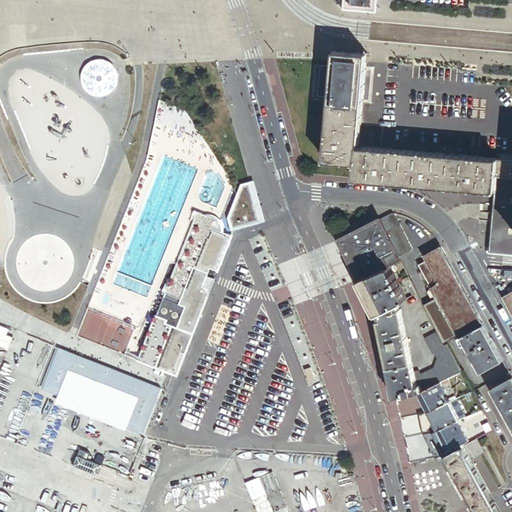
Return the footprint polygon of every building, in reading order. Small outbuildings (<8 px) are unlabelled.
[(339,0),(339,5),(372,8),(372,0),(339,0)] [(356,179),(480,190),(496,191),(499,159),(452,155),(447,155),(378,148),(360,147),(367,66),(367,63),(368,54),(335,51),(335,60),(334,63),(331,102),(326,161),(357,164),(356,179)] [(117,71),(115,66),(110,62),(104,59),(98,59),(93,61),(88,65),(84,70),(83,76),(84,81),(86,86),(90,90),(95,93),(100,94),(105,93),(110,91),(114,87),(117,83),(118,77),(117,71)] [(176,85),(174,80),(168,79),(164,82),(163,88),(166,92),(171,93),(176,90),(176,85)] [(492,237),(491,253),(511,254),(511,160),(501,159),(499,159),(496,191),(493,222),(506,223),(505,239),(492,237)] [(253,188),(251,182),(249,182),(241,184),(237,193),(225,221),(229,233),(259,225),(263,224),(253,188)] [(178,378),(209,297),(208,293),(207,290),(204,288),(206,282),(211,269),(219,272),(232,238),(223,234),(223,229),(222,225),(221,223),(219,221),(216,218),(213,217),(210,217),(199,213),(197,220),(138,361),(178,378)] [(381,219),(399,256),(412,250),(395,214),(392,213),(381,219)] [(402,261),(399,256),(381,219),(340,240),(360,280),(390,266),(402,261)] [(493,222),(492,237),(505,239),(506,223),(493,222)] [(434,301),(438,298),(461,338),(463,337),(484,327),(440,248),(427,255),(430,261),(421,266),(434,290),(430,293),(434,301)] [(407,299),(390,266),(360,280),(378,314),(399,303),(407,299)] [(413,296),(418,294),(409,276),(404,279),(413,296)] [(511,313),(511,292),(503,297),(511,313)] [(400,309),(399,303),(378,314),(396,398),(418,393),(423,391),(420,385),(417,385),(414,371),(401,309),(400,309)] [(463,337),(486,378),(506,366),(484,327),(463,337)] [(441,382),(462,373),(446,345),(444,346),(437,332),(425,338),(432,352),(434,351),(437,358),(434,367),(421,374),(418,370),(414,371),(417,385),(420,385),(423,391),(441,382)] [(144,433),(162,389),(74,352),(63,347),(47,387),(63,393),(102,410),(100,415),(119,423),(118,426),(127,429),(128,427),(144,433)] [(511,424),(511,379),(493,390),(511,424)] [(441,382),(423,391),(418,393),(429,413),(447,403),(442,392),(445,391),(442,385),(441,383),(441,382)] [(456,399),(450,402),(460,421),(465,418),(459,404),(456,400),(456,399)] [(450,402),(447,403),(429,413),(438,431),(459,421),(460,421),(450,402)] [(433,434),(446,457),(465,447),(463,444),(469,441),(459,421),(438,431),(433,434)] [(500,511),(494,499),(465,447),(446,457),(470,500),(475,509),(476,511),(500,511)] [(91,453),(81,449),(75,465),(99,475),(103,465),(88,459),(91,453)] [(291,511),(274,469),(260,475),(274,511),(291,511)]
